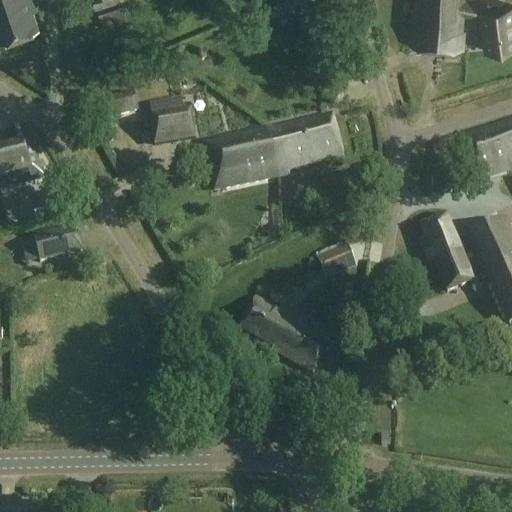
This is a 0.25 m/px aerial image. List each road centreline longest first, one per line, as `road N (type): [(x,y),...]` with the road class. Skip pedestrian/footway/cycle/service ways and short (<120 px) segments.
road 1 (residential): [(244,456),(234,425),(67,150),(46,120),(0,89)]
road 2 (residential): [(351,465),(398,145)]
road 3 (tertiary): [(0,464),(244,456)]
road 4 (tertiary): [(511,488),(351,465)]
road 5 (residential): [(398,145),(356,0)]
road 6 (residential): [(398,145),(511,106)]
